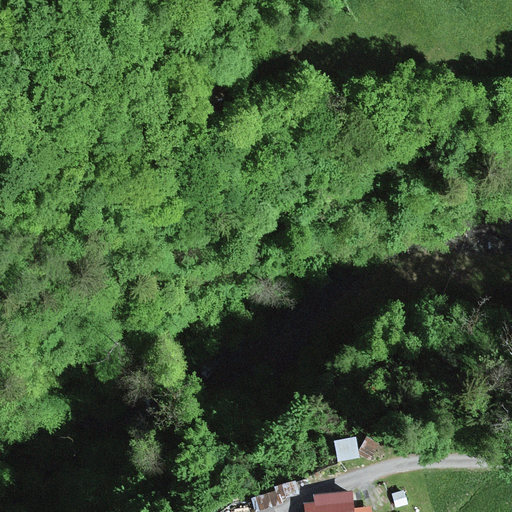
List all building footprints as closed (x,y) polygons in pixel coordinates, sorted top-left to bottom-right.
[(355,439),(333,443),(337,463),(359,460),(358,455),(355,439)] [(378,446),(366,440),(358,455),(369,462),(378,446)] [(275,492),(250,500),(253,511),(260,511),(284,505),(282,499),(297,495),(294,483),(273,489),(275,492)] [(403,491),(391,495),(395,509),(407,505),(403,491)] [(313,499),(314,506),(302,507),(302,511),(352,511),(352,510),(350,495),(313,499)]
